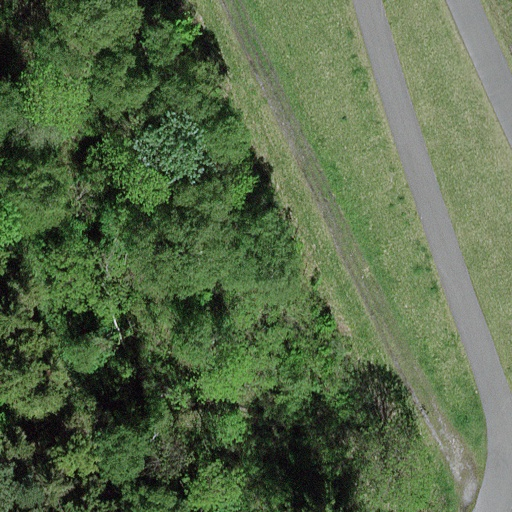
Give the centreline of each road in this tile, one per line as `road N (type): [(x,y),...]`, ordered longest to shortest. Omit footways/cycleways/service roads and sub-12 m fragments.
road 1 (track): [(249,0),(495,498)]
road 2 (track): [(507,439),(369,0)]
